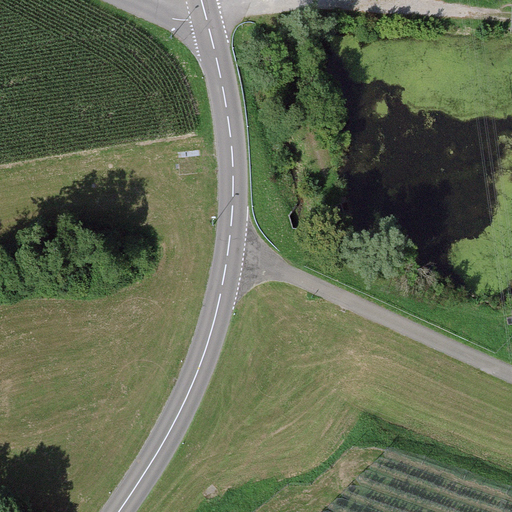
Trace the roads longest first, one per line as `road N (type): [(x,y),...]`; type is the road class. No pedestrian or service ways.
road 1 (tertiary): [(121,511),(196,377),(229,253),(234,159),(206,17)]
road 2 (track): [(511,377),(229,253)]
road 3 (track): [(286,0),(511,16)]
